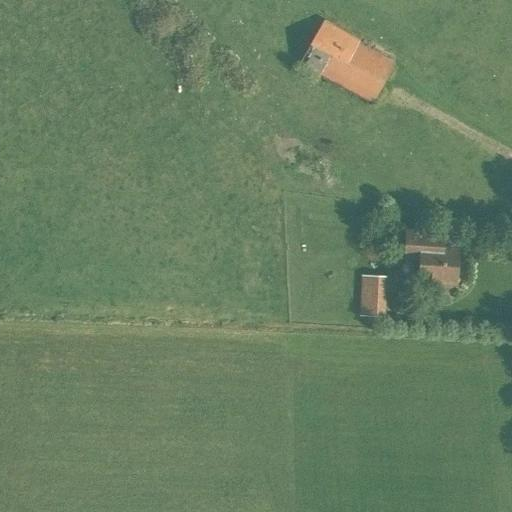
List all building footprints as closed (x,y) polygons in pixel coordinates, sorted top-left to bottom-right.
[(305,62),(380,97),(400,54),(325,20),(305,62)] [(275,104),(283,59),(247,52),(238,98),(275,104)] [(307,104),(362,132),(372,112),(317,85),(307,104)] [(455,284),(458,251),(444,250),(445,232),(405,229),(402,259),(419,260),(417,281),(455,284)] [(384,314),(385,275),(361,274),(360,314),(384,314)]
